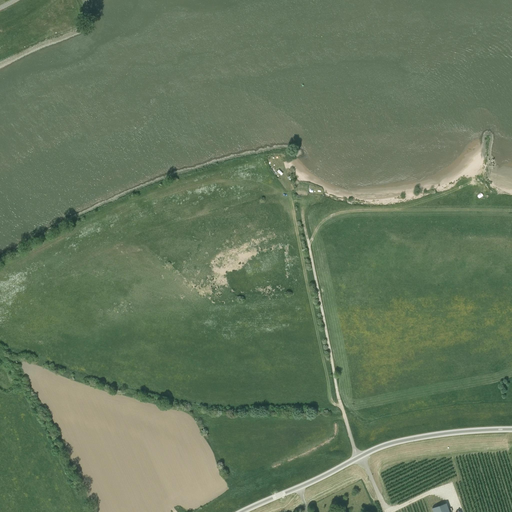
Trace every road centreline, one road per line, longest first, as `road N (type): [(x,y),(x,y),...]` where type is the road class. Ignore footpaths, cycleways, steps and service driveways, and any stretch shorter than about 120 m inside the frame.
road 1 (track): [(462,511),(453,482),(387,511),(341,408),(304,220)]
road 2 (tertiary): [(241,511),(388,444),(511,429)]
road 3 (track): [(511,210),(331,210),(315,223),(309,245)]
